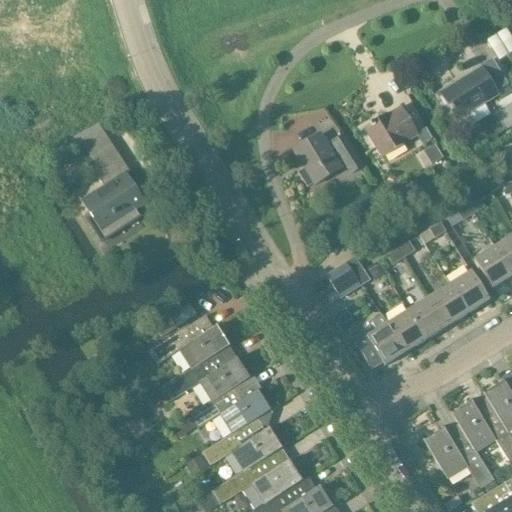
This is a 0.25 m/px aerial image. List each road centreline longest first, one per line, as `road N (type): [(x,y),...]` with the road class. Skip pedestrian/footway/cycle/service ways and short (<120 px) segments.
road 1 (residential): [(289,306),(297,254),(264,150),(266,105),(304,47),(402,0)]
road 2 (residential): [(289,306),(156,90),(122,0)]
road 3 (residential): [(362,417),(511,329)]
road 4 (residential): [(362,417),(289,306)]
